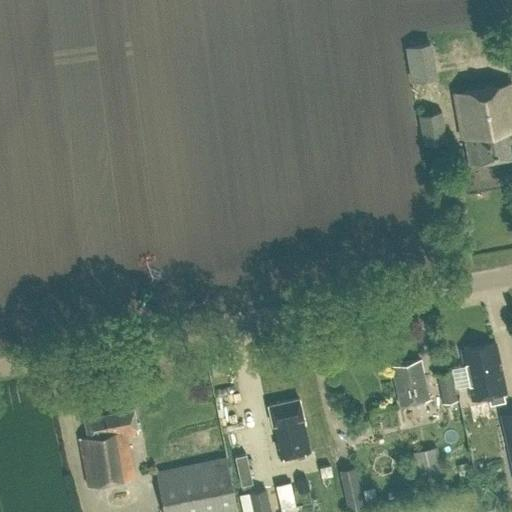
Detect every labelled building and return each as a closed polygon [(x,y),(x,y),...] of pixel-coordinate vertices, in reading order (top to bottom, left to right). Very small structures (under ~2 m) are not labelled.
[(511,137),(511,87),(511,81),(454,92),(461,135),(464,134),(469,160),(508,154),(506,139),(511,137)] [(422,143),(445,139),(441,109),(416,113),(422,143)] [(504,391),(493,341),(461,348),(471,398),(488,394),(490,403),(504,400),(502,391),(504,391)] [(404,403),(423,399),(423,397),(427,396),(419,358),(390,364),(399,403),(404,402),(404,403)] [(212,373),(213,373),(218,371),(216,361),(210,362),(212,373)] [(442,402),(456,398),(450,369),(435,373),(442,402)] [(280,457),(283,456),(309,451),(301,417),(302,417),(298,397),(267,404),(272,425),(280,457)] [(133,407),(83,416),(87,435),(79,436),(87,484),(125,477),(136,474),(131,448),(140,447),(137,431),(133,407)] [(360,445),(378,441),(376,432),(358,436),(360,445)] [(414,458),(418,476),(440,471),(436,453),(414,458)] [(163,511),(213,511),(236,507),(225,455),(155,470),(163,511)] [(319,465),(322,476),(332,473),(330,463),(319,465)] [(350,509),(365,506),(357,466),(341,469),(350,509)] [(295,479),(298,490),(307,488),(305,477),(295,479)]
